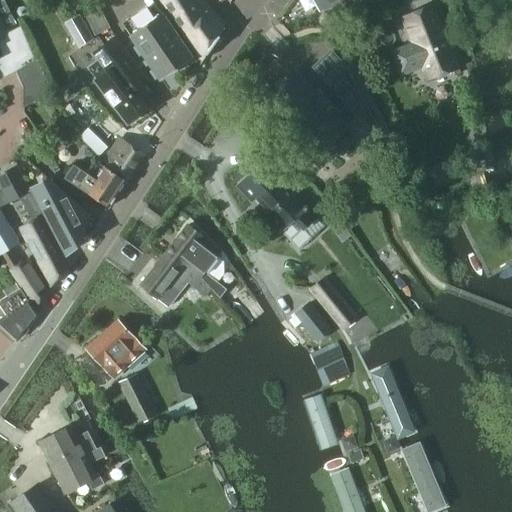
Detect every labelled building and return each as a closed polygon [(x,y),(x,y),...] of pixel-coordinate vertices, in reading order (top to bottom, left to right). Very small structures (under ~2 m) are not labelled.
[(0,36),(7,33),(6,30),(17,24),(5,0),(0,2),(0,36)] [(145,0),(149,5),(123,23),(131,34),(131,35),(162,80),(195,58),(163,13),(154,0),(145,0)] [(163,0),(169,8),(163,12),(189,49),(193,46),(203,61),(226,27),(205,0),(163,0)] [(427,82),(461,68),(435,3),(401,17),(414,50),(413,52),(416,60),(420,63),(427,82)] [(101,9),(86,17),(95,35),(110,28),(101,9)] [(98,60),(88,68),(97,80),(106,92),(105,92),(128,122),(152,105),(139,88),(134,81),(144,73),(124,48),(115,36),(92,54),(98,60)] [(37,60),(18,71),(25,87),(24,107),(52,91),(37,60)] [(347,69),(328,86),(347,107),(361,95),(347,69)] [(317,94),(295,70),(263,100),(284,124),(280,128),(299,149),(302,147),(314,160),(350,127),(338,114),(341,112),(321,91),(317,94)] [(361,95),(347,107),(359,120),(369,111),(361,95)] [(89,130),(81,138),(100,157),(108,148),(89,130)] [(129,178),(144,154),(120,138),(104,161),(129,178)] [(269,163),(267,161),(240,186),(282,231),(292,222),(300,232),(303,229),(304,230),(320,215),(294,189),(300,183),(276,157),(269,163)] [(74,164),(65,178),(83,190),(110,207),(128,180),(107,167),(96,160),(88,173),(74,164)] [(446,161),(427,168),(434,186),(453,179),(446,161)] [(18,166),(10,170),(17,182),(25,178),(18,166)] [(10,170),(3,174),(10,186),(17,182),(10,170)] [(3,174),(0,175),(0,184),(3,190),(10,186),(3,174)] [(10,186),(3,190),(10,203),(20,198),(33,220),(20,227),(30,245),(52,286),(71,264),(67,257),(66,256),(50,224),(32,189),(31,190),(25,178),(17,182),(10,186)] [(51,179),(33,188),(69,256),(78,247),(84,232),(91,217),(51,179)] [(0,254),(0,255),(13,248),(21,243),(0,207),(0,254)] [(196,271),(212,289),(213,289),(221,297),(227,288),(219,281),(225,274),(225,262),(219,257),(223,252),(189,225),(166,254),(183,267),(185,264),(195,272),(196,271)] [(20,289),(34,309),(49,291),(27,258),(21,262),(13,248),(0,255),(16,282),(20,289)] [(206,297),(212,289),(196,271),(195,272),(185,264),(183,267),(166,254),(142,285),(170,307),(189,283),(206,297)] [(326,275),(309,288),(342,329),(359,316),(326,275)] [(0,321),(0,323),(16,338),(17,339),(38,316),(34,309),(20,289),(16,282),(0,291),(0,303),(8,317),(0,321)] [(316,310),(303,320),(315,334),(327,324),(316,310)] [(116,379),(147,351),(119,321),(89,348),(116,379)] [(137,373),(118,382),(138,424),(158,415),(137,373)] [(400,383),(379,392),(395,437),(398,445),(423,434),(400,383)] [(328,452),(341,447),(325,402),(306,407),(320,451),(327,448),(328,452)] [(71,426),(40,442),(66,494),(90,482),(93,489),(105,483),(100,473),(96,475),(90,463),(105,456),(101,448),(97,450),(88,432),(77,438),(71,426)] [(346,452),(358,448),(353,436),(341,440),(346,452)] [(395,437),(383,442),(388,454),(400,449),(398,445),(395,437)] [(402,454),(422,496),(441,488),(421,445),(402,454)] [(352,463),(364,459),(361,452),(349,456),(352,463)] [(365,511),(348,465),(329,472),(343,510),(342,511),(365,511)] [(95,511),(59,511),(40,483),(11,502),(17,511),(116,511),(110,502),(95,511)]
